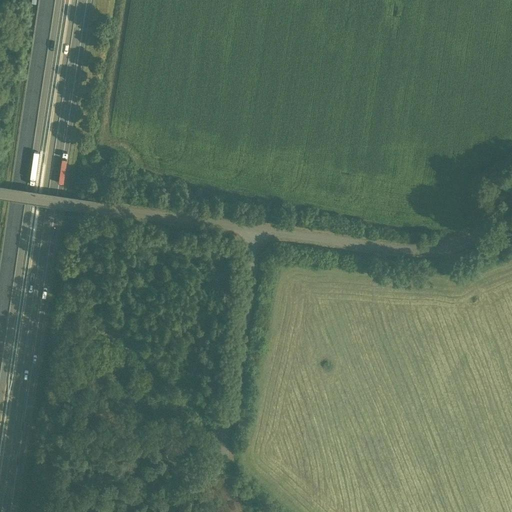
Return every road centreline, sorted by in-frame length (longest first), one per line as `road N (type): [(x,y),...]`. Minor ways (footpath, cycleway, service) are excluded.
road 1 (motorway): [(0,511),(79,0)]
road 2 (motorway): [(57,0),(0,381)]
road 3 (unclassified): [(254,228),(225,450),(236,511)]
road 4 (unclassified): [(254,228),(423,249),(511,227)]
road 5 (unclassified): [(0,189),(254,228)]
